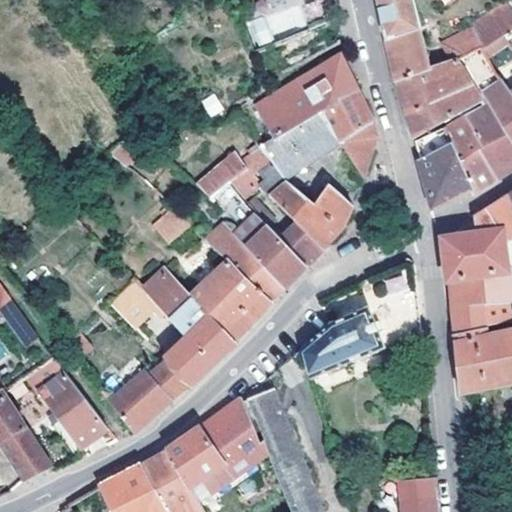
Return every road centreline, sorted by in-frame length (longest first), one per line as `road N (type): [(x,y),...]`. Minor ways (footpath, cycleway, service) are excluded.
road 1 (residential): [(4,511),(152,437),(320,281),(423,231)]
road 2 (tertiary): [(456,511),(423,231)]
road 3 (residential): [(423,231),(363,0)]
